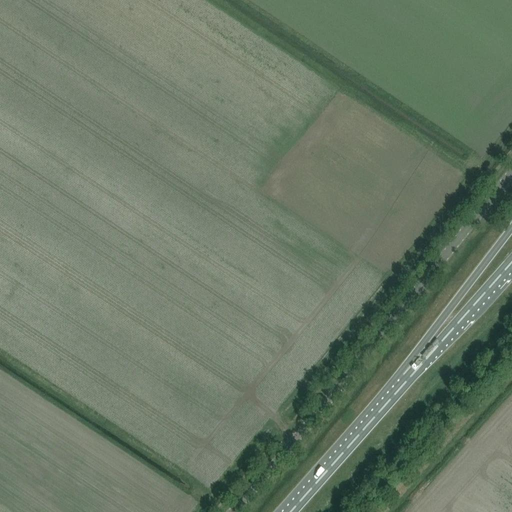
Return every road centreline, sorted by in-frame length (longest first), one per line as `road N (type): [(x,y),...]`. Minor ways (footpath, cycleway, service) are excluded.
road 1 (unclassified): [(235,511),(511,173)]
road 2 (trunk): [(511,228),(362,430)]
road 3 (trunk): [(362,430),(511,263)]
